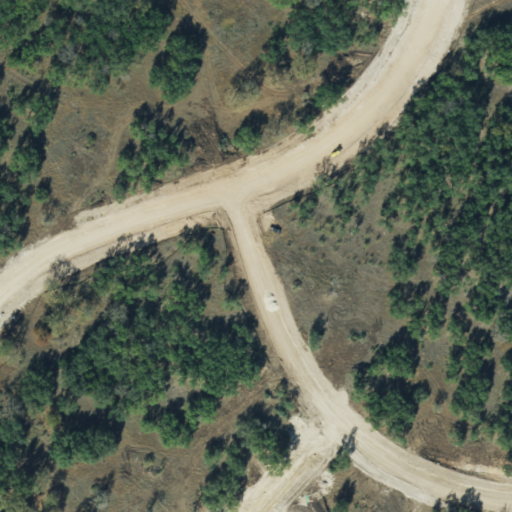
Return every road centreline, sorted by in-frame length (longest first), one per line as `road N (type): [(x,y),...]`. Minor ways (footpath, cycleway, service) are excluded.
road 1 (residential): [(0,295),(77,242),(306,160),(381,98),(435,0)]
road 2 (residential): [(234,191),(281,338),(332,413),(429,477),(511,499)]
road 3 (residential): [(343,424),(259,511)]
